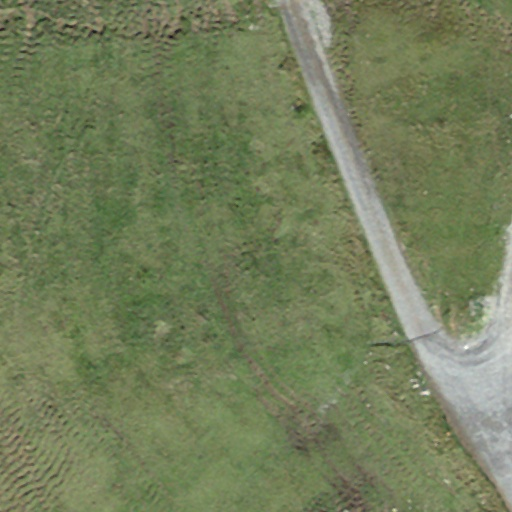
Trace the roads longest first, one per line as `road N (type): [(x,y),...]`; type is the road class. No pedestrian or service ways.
road 1 (track): [(289,0),(434,359),(478,414)]
road 2 (track): [(478,414),(506,346),(511,293)]
